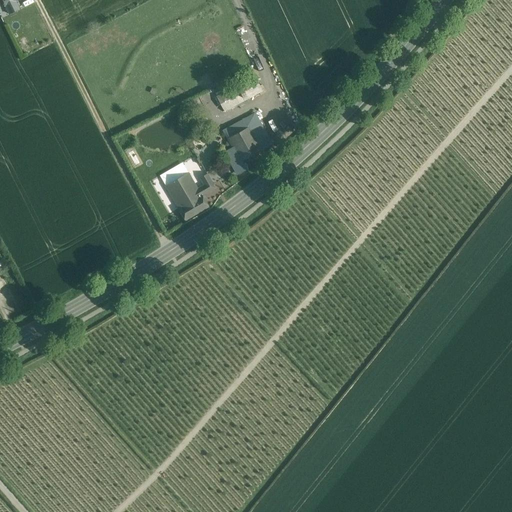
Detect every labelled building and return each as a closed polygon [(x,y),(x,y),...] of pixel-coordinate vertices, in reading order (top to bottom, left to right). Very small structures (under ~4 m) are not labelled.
[(19,10),(15,1),(14,0),(2,0),(5,6),(6,6),(10,14),(19,10)] [(255,76),(216,97),(224,111),(262,91),(255,76)] [(222,130),(227,139),(239,132),(236,126),(246,120),(250,126),(263,150),(274,144),(256,112),(222,130)] [(246,120),(236,126),(239,132),(250,126),(246,120)] [(239,132),(227,139),(233,149),(240,162),(242,161),(263,150),(250,126),(239,132)] [(240,162),(233,149),(226,152),(238,174),(247,169),(242,161),(240,162)] [(188,173),(166,186),(179,208),(179,209),(201,196),(198,189),(188,173)] [(204,185),(198,189),(201,196),(202,195),(202,196),(215,188),(207,174),(200,178),(204,185)] [(201,196),(179,209),(179,208),(178,209),(185,221),(209,207),(202,196),(202,195),(201,196)]
